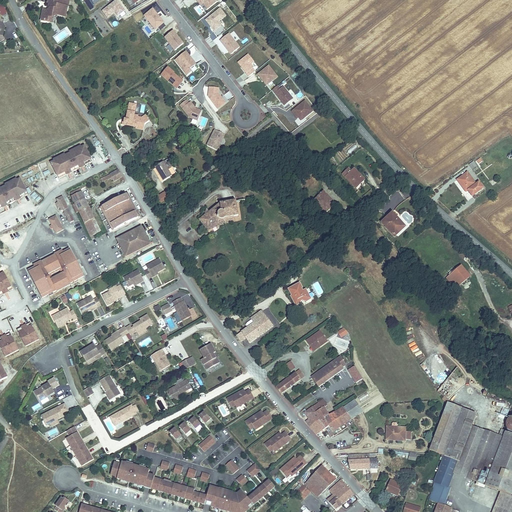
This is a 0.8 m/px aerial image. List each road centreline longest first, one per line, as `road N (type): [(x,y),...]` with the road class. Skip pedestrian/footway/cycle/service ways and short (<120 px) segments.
road 1 (tertiary): [(252,0),(397,170),(511,273)]
road 2 (residential): [(255,371),(118,445),(85,408)]
road 3 (residential): [(78,395),(62,345),(189,279)]
road 4 (residential): [(116,158),(12,0)]
road 5 (residential): [(366,499),(255,371)]
road 6 (residential): [(116,158),(60,186),(17,255),(4,262),(0,254)]
road 7 (residential): [(189,279),(116,158)]
road 8 (residential): [(164,0),(245,115)]
